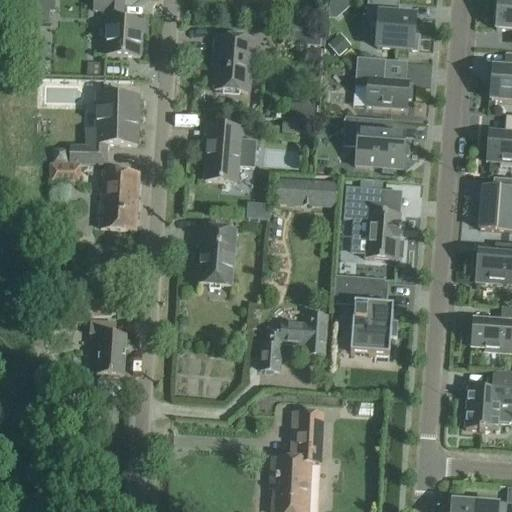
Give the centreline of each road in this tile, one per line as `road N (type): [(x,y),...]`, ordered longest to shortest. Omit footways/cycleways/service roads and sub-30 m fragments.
road 1 (residential): [(138,511),(135,419),(167,0)]
road 2 (residential): [(425,465),(461,0)]
